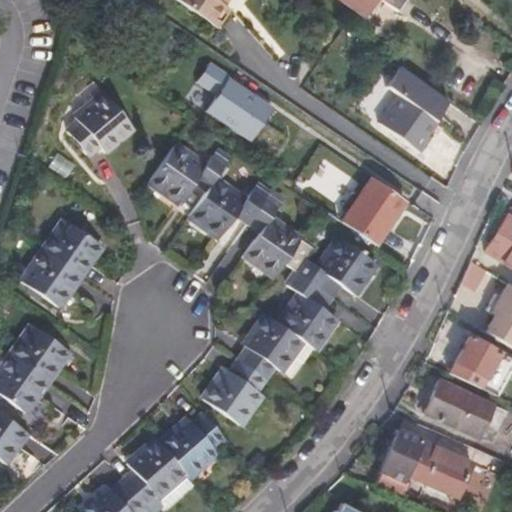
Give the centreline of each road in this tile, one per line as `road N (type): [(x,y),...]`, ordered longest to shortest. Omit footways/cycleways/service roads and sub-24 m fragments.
road 1 (residential): [(261,511),(379,386),(511,123)]
road 2 (unknown): [(470,206),(302,102),(244,53)]
road 3 (residential): [(172,301),(107,431),(22,511)]
